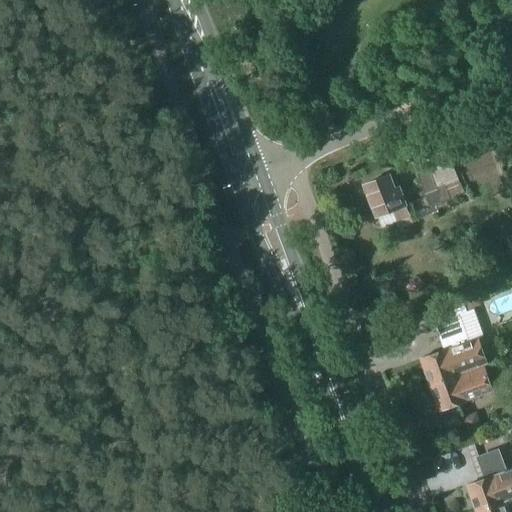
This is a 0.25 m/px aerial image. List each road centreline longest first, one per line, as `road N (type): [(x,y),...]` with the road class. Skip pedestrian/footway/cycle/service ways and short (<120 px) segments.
road 1 (unclassified): [(422,511),(292,159)]
road 2 (primary): [(253,173),(378,511)]
road 3 (unclassified): [(227,238),(139,0)]
road 4 (unclassified): [(292,159),(511,74)]
road 5 (primary): [(187,0),(253,173)]
